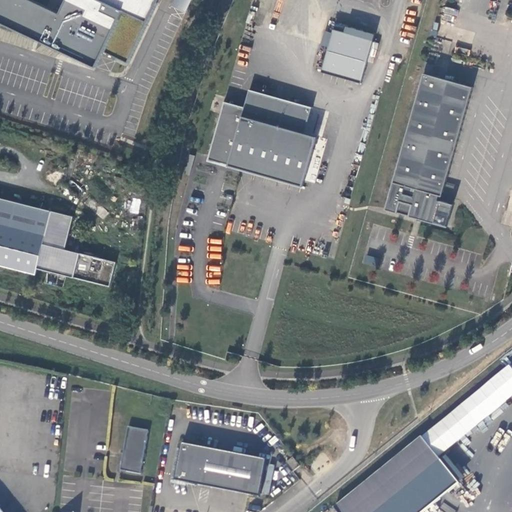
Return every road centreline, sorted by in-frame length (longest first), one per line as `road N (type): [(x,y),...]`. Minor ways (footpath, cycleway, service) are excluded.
road 1 (unclassified): [(361,392),(269,397),(213,390),(0,321)]
road 2 (unclassified): [(511,328),(438,371),(361,392)]
road 3 (unclassified): [(287,511),(354,453),(361,392)]
